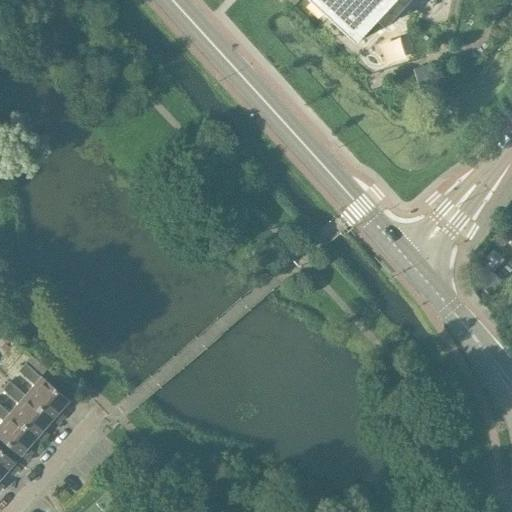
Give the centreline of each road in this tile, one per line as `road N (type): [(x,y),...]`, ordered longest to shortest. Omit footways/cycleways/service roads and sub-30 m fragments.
road 1 (secondary): [(170,0),(398,250)]
road 2 (residential): [(10,511),(102,407)]
road 3 (secondary): [(413,266),(501,373)]
road 4 (tertiary): [(413,266),(458,220),(493,162)]
road 5 (tertiary): [(493,162),(398,250)]
